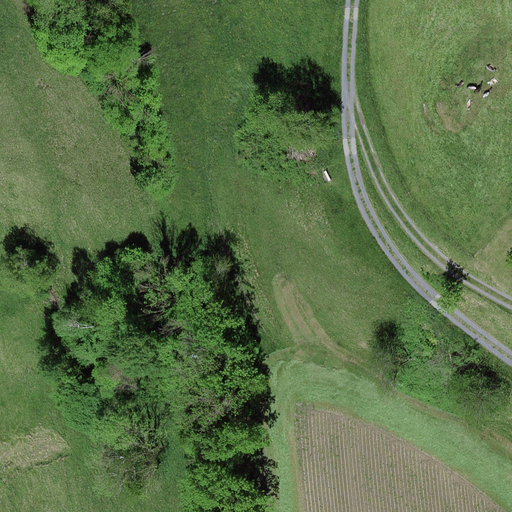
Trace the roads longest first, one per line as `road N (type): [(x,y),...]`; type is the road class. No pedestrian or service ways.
road 1 (track): [(352,0),(347,129),(363,204),(401,266),(511,359)]
road 2 (track): [(511,304),(433,253),(397,213),(347,100)]
